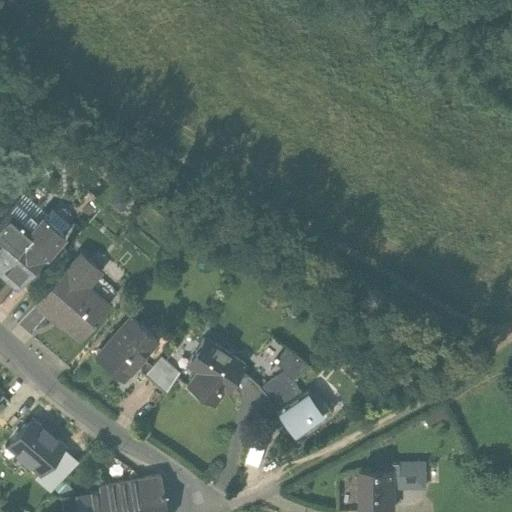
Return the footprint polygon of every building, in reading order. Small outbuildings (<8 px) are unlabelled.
[(7,213),(0,220),(0,266),(1,268),(0,269),(0,272),(17,287),(18,285),(34,267),(49,249),(48,248),(61,233),(44,218),(31,233),(7,213)] [(95,266),(81,254),(68,268),(67,268),(36,303),(52,316),(53,314),(80,337),(109,305),(82,281),(95,266)] [(43,276),(34,267),(18,285),(27,294),(43,276)] [(156,340),(129,317),(94,355),(104,364),(106,363),(122,377),(156,340)] [(198,367),(185,385),(189,388),(188,389),(196,397),(207,403),(208,401),(213,404),(223,390),(225,392),(244,365),(215,344),(213,346),(202,339),(187,360),(198,367)] [(269,399),(276,411),(302,393),(293,380),(309,365),(286,347),(275,362),(285,370),(260,388),(269,399)] [(142,375),(165,395),(179,373),(159,356),(142,375)] [(308,389),(302,393),(276,411),(296,438),(327,416),(333,409),(308,389)] [(0,411),(9,401),(0,393),(0,411)] [(61,445),(32,418),(9,444),(38,471),(61,445)] [(393,508),(393,485),(393,478),(399,478),(399,462),(391,462),(392,468),(360,468),(361,508),(365,508),(365,509),(377,509),(377,508),(393,508)] [(399,462),(399,478),(393,478),(393,485),(427,485),(427,462),(399,462)] [(73,511),(166,511),(160,474),(99,485),(100,491),(76,495),(79,511),(73,511)]
